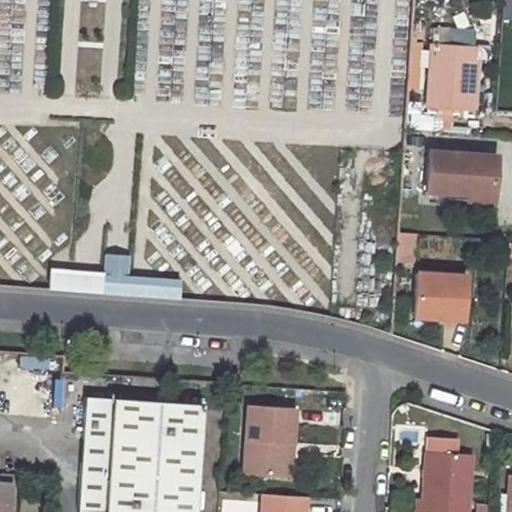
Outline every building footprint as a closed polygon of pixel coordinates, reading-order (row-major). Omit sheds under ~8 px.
[(407,108),(405,126),(447,129),(448,109),(470,110),(475,42),(423,38),(418,108),(407,108)] [(496,155),(428,150),(425,190),(467,193),(468,187),(493,189),(496,155)] [(492,201),(493,189),(468,187),(467,193),(467,200),(492,201)] [(398,231),(396,260),(412,260),(414,232),(398,231)] [(47,287),(99,291),(100,272),(48,268),(47,287)] [(464,275),(414,271),(410,315),(461,319),(464,275)] [(194,511),(202,406),(84,398),(76,511),(194,511)] [(293,443),(295,409),(247,405),(242,472),(284,475),(286,443),(293,443)] [(417,497),(416,511),(464,511),(469,453),(454,452),(455,438),(428,436),(427,450),(426,450),(422,497),(417,497)] [(291,475),(293,443),(286,443),(284,475),(291,475)] [(225,493),(222,511),(252,511),(254,496),(225,493)] [(305,511),(306,497),(262,494),(260,511),(305,511)]
